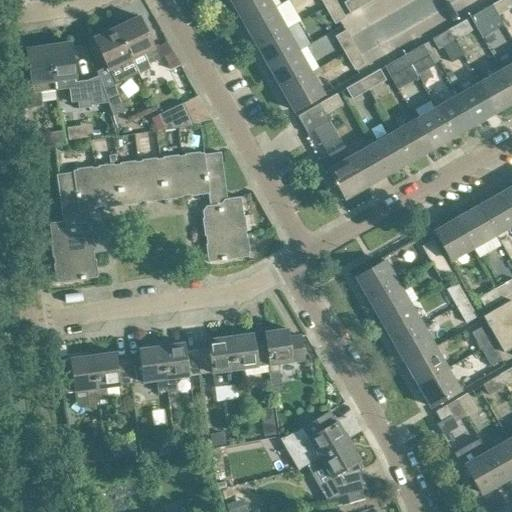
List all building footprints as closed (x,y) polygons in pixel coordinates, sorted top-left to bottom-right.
[(245,24),(272,9),(267,0),(237,0),(233,3),(245,24)] [(366,4),(363,0),(348,0),(343,3),(350,14),(366,4)] [(511,2),(510,0),(500,0),(491,5),(498,16),(511,7),(511,2)] [(345,18),(335,1),(325,7),(334,24),(345,18)] [(486,23),(498,16),(491,5),(470,18),(476,29),(482,38),(491,32),(486,23)] [(284,30),(272,9),(245,24),(257,46),(284,30)] [(118,26),(115,28),(137,74),(150,68),(148,65),(159,59),(138,16),(129,21),(125,19),(118,22),(118,26)] [(465,20),(448,30),(454,41),(471,31),(465,20)] [(137,74),(115,28),(114,28),(110,26),(103,29),(103,33),(93,38),(107,67),(96,72),(97,76),(108,103),(112,116),(125,112),(115,85),(137,74)] [(270,67),(297,52),(284,30),(257,46),(270,67)] [(454,41),(448,30),(431,40),(443,59),(459,50),(454,41)] [(335,37),(344,54),(355,47),(345,31),(335,37)] [(70,43),(48,46),(54,91),(69,89),(71,103),(77,102),(89,100),(90,106),(108,103),(97,76),(87,80),(75,82),(70,43)] [(422,45),(405,55),(411,65),(417,76),(434,66),(422,45)] [(54,91),(48,46),(26,49),(31,85),(21,86),(24,110),(42,107),(40,93),(54,91)] [(365,64),(355,47),(344,54),(354,70),(365,64)] [(282,89),(309,73),(297,52),(270,67),(282,89)] [(411,65),(405,55),(388,64),(394,75),(411,65)] [(511,65),(501,72),(511,91),(511,65)] [(379,70),(362,79),(377,105),(378,105),(369,89),(385,80),(379,70)] [(511,101),(511,91),(501,72),(479,84),(495,111),(511,101)] [(322,95),(319,90),(309,73),(282,89),(291,106),(294,111),(322,95)] [(361,94),(369,109),(377,105),(362,79),(345,89),(351,100),(361,94)] [(495,111),(479,84),(458,96),(474,124),(495,111)] [(336,94),(319,104),(325,115),(342,105),(336,94)] [(474,124),(458,96),(436,109),(452,136),(474,124)] [(89,100),(77,102),(78,109),(90,107),(90,106),(89,100)] [(183,103),(157,115),(164,130),(194,126),(183,103)] [(329,121),(325,115),(319,104),(297,116),(307,134),(329,121)] [(452,136),(436,109),(415,121),(430,148),(452,136)] [(430,148),(415,121),(393,133),(409,161),(430,148)] [(387,173),(409,161),(393,133),(372,146),(387,173)] [(366,186),(350,158),(343,146),(321,158),(334,181),(332,182),(334,185),(336,184),(344,198),(349,196),(349,195),(366,186)] [(387,173),(372,146),(350,158),(366,186),(387,173)] [(203,153),(181,156),(187,195),(199,194),(201,191),(207,190),(208,198),(216,197),(220,192),(215,160),(221,160),(220,152),(203,155),(203,153)] [(187,195),(181,156),(160,159),(165,198),(165,196),(171,195),(174,197),(187,195)] [(165,198),(160,159),(138,162),(143,201),(155,200),(158,197),(164,196),(164,198),(165,198)] [(143,201),(138,162),(116,165),(122,204),(122,202),(128,201),(131,203),(143,201)] [(122,204),(116,165),(94,168),(99,207),(112,206),(114,203),(121,202),(121,204),(122,204)] [(99,207),(94,168),(72,171),(73,172),(56,175),(57,182),(63,181),(67,213),(72,216),(80,215),(79,208),(85,207),(88,209),(99,207)] [(511,187),(499,195),(511,217),(511,187)] [(511,223),(511,217),(499,195),(478,207),(493,235),(511,223)] [(204,228),(205,232),(244,227),(240,197),(224,199),(220,204),(206,206),(202,211),(203,219),(205,219),(206,225),(204,228)] [(493,235),(478,207),(456,220),(472,247),(493,235)] [(472,247),(456,220),(439,229),(434,232),(450,260),(455,257),(455,256),(472,247)] [(48,223),(53,253),(92,248),(92,243),(89,241),(88,235),(90,234),(89,226),(84,222),(70,225),(65,221),(48,223)] [(248,257),(244,227),(205,232),(207,252),(210,254),(211,261),(208,261),(209,262),(248,257)] [(421,247),(431,264),(442,257),(432,241),(421,247)] [(95,268),(92,248),(53,253),(57,283),(96,278),(96,276),(94,276),(93,270),(95,268)] [(451,274),(442,257),(431,264),(440,280),(451,274)] [(396,283),(386,267),(387,266),(384,261),(356,277),(359,282),(369,299),(396,283)] [(511,278),(495,288),(501,299),(511,293),(511,278)] [(408,305),(396,283),(369,299),(381,321),(408,305)] [(446,290),(456,307),(466,300),(457,284),(446,290)] [(501,299),(495,288),(479,298),(485,308),(501,299)] [(476,317),(466,300),(456,307),(465,323),(476,317)] [(511,302),(511,300),(483,316),(503,353),(511,347),(511,302)] [(421,326),(408,305),(381,321),(394,342),(421,326)] [(406,364),(433,348),(421,326),(394,342),(406,364)] [(471,333),(481,350),(491,343),(482,327),(471,333)] [(264,331),(265,340),(268,366),(269,373),(272,393),(282,391),(278,364),(303,361),(300,336),(290,337),(288,337),(287,329),(265,332),(265,331),(264,331)] [(268,366),(265,340),(254,342),(252,334),(230,337),(230,335),(235,377),(244,376),(243,369),(268,366)] [(235,377),(230,335),(229,335),(229,337),(207,340),(208,348),(196,350),(200,375),(212,373),(214,387),(236,384),(235,377)] [(200,375),(196,350),(185,351),(184,343),(161,346),(161,345),(167,391),(177,390),(175,378),(200,375)] [(501,360),(491,343),(481,350),(490,366),(501,360)] [(167,391),(161,345),(160,345),(160,346),(138,349),(139,357),(127,359),(131,384),(155,381),(157,393),(167,391)] [(419,385),(446,369),(433,348),(406,364),(419,385)] [(131,384),(127,359),(116,361),(115,353),(93,356),(92,354),(97,396),(106,395),(106,388),(131,384)] [(97,396),(92,354),(91,354),(91,356),(69,359),(70,367),(58,369),(62,393),(86,390),(88,407),(99,406),(97,396)] [(511,367),(498,375),(505,385),(511,381),(511,367)] [(459,391),(456,386),(455,386),(446,369),(419,385),(428,402),(431,407),(459,391)] [(505,385),(498,375),(482,384),(488,395),(505,385)] [(466,393),(455,400),(465,416),(476,410),(466,393)] [(465,416),(455,400),(445,406),(450,416),(454,423),(465,416)] [(450,416),(445,406),(435,412),(441,421),(450,416)] [(308,454),(312,460),(313,462),(349,440),(348,440),(347,440),(337,421),(335,422),(329,412),(285,438),(298,460),(308,454)] [(222,432),(209,434),(211,448),(224,446),(222,432)] [(192,439),(174,440),(175,451),(193,450),(192,439)] [(349,441),(349,440),(313,462),(312,460),(306,464),(327,499),(339,496),(342,505),(357,500),(354,492),(367,489),(358,473),(363,471),(358,462),(360,461),(348,441),(349,441)] [(502,480),(511,474),(511,447),(508,441),(487,453),(502,480)] [(101,450),(70,454),(72,468),(103,464),(101,450)] [(485,490),(502,480),(487,453),(470,463),(464,466),(480,493),(486,490),(485,490)]
